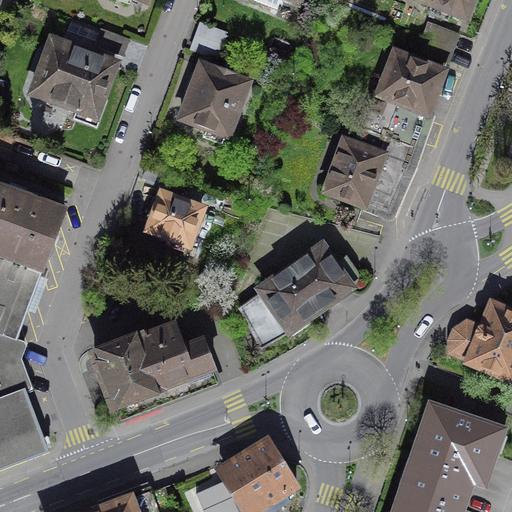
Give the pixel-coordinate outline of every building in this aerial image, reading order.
[(153,0),(98,0),(147,17),(153,0)] [(304,0),(273,0),(301,10),(304,0)] [(468,0),(408,0),(407,4),(460,23),(468,0)] [(429,22),(423,37),(451,48),(457,33),(429,22)] [(226,32),(200,23),(196,36),(221,46),(226,32)] [(130,38),(100,27),(93,45),(123,56),(130,38)] [(221,46),(196,36),(191,49),(216,58),(221,46)] [(446,62),(451,48),(423,37),(418,51),(446,62)] [(123,72),(50,46),(30,101),(102,128),(123,72)] [(440,73),(389,54),(371,102),(422,121),(440,73)] [(259,89),(205,69),(182,129),(236,149),(259,89)] [(404,170),(422,121),(371,102),(353,151),(404,170)] [(353,151),(340,146),(320,197),(384,221),(404,170),(353,151)] [(174,174),(148,164),(143,178),(168,188),(174,174)] [(66,213),(0,187),(0,257),(42,274),(66,213)] [(214,217),(164,197),(147,238),(197,258),(214,217)] [(322,248),(260,292),(263,296),(241,309),(262,348),(289,333),(292,336),(310,324),(308,319),(354,287),(359,280),(357,273),(350,262),(338,270),(322,248)] [(0,401),(25,392),(10,359),(42,274),(0,257),(0,401)] [(511,312),(488,302),(478,325),(466,321),(457,326),(449,332),(446,342),(448,355),(463,363),(460,369),(511,387),(511,312)] [(140,339),(95,358),(120,422),(134,417),(165,405),(160,389),(212,367),(203,343),(176,326),(140,339)] [(0,470),(47,453),(25,392),(0,401),(0,470)] [(430,407),(413,458),(474,479),(486,483),(503,432),(430,407)] [(267,443),(213,476),(235,511),(267,511),(298,493),(267,443)] [(462,511),(474,479),(413,458),(394,511),(462,511)] [(174,511),(165,487),(152,492),(159,511),(174,511)] [(101,511),(98,511),(159,511),(152,492),(101,511)]
